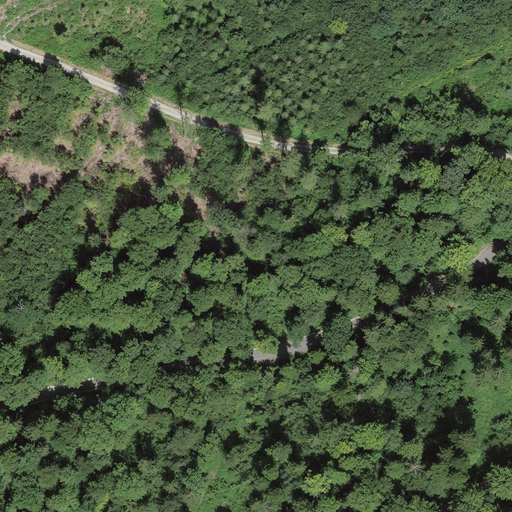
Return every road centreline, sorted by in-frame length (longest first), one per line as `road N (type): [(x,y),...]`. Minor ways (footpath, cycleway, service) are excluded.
road 1 (unclassified): [(0,406),(320,337),(440,284),(511,240)]
road 2 (track): [(511,162),(473,148),(306,150),(194,119),(0,48)]
